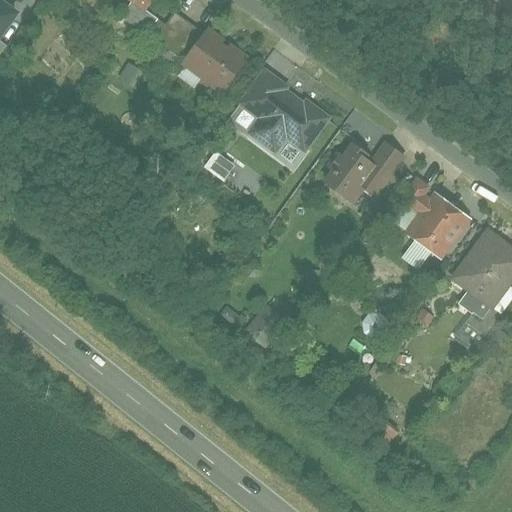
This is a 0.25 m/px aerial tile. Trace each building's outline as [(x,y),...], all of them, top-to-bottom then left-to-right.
[(116,0),(113,8),(126,15),(121,25),(140,34),(148,20),(138,15),(144,2),(139,0),(116,0)] [(511,0),(494,0),(511,12),(511,0)] [(0,41),(0,40),(17,18),(0,5),(0,57),(7,47),(0,41)] [(174,15),(157,30),(174,51),(192,36),(174,15)] [(242,65),(204,43),(189,70),(227,92),(242,65)] [(296,159),(323,126),(264,77),(237,110),(258,127),(249,138),(272,157),(281,146),(296,159)] [(353,156),(325,191),(350,211),(364,193),(374,202),(403,167),(385,152),(370,170),(353,156)] [(456,220),(405,182),(391,200),(404,210),(394,224),(432,252),(456,220)] [(511,274),(511,260),(470,228),(437,270),(486,308),(511,274)] [(264,304),(241,332),(260,347),(282,320),(264,304)] [(225,306),(218,316),(241,331),(248,322),(225,306)] [(373,435),(386,444),(391,435),(378,427),(373,435)]
